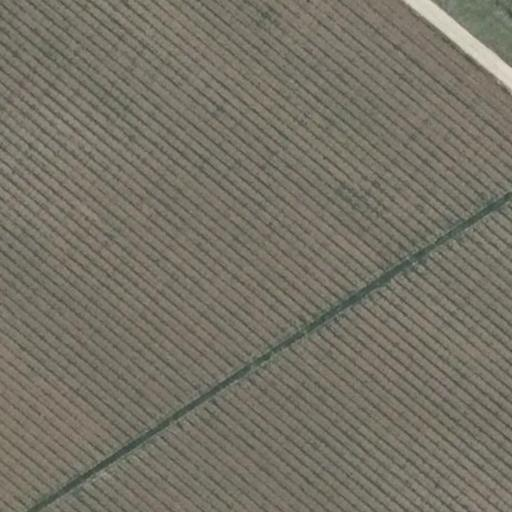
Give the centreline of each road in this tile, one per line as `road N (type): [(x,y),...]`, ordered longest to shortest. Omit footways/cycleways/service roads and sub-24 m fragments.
road 1 (track): [(37,511),(511,197)]
road 2 (track): [(409,0),(511,83)]
